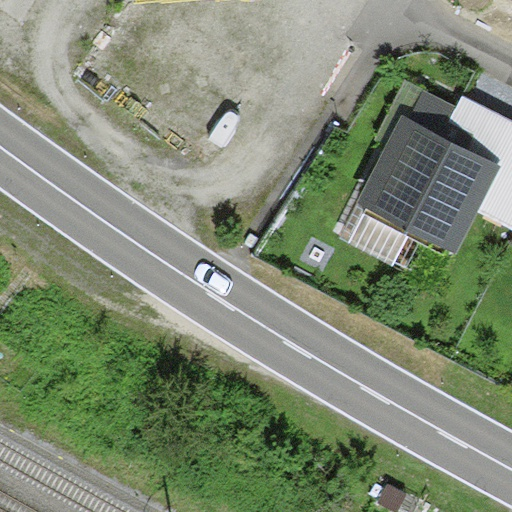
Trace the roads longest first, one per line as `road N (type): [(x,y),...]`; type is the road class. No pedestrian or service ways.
road 1 (primary): [(0,142),(217,290),(511,461)]
road 2 (unknown): [(13,151),(113,0)]
